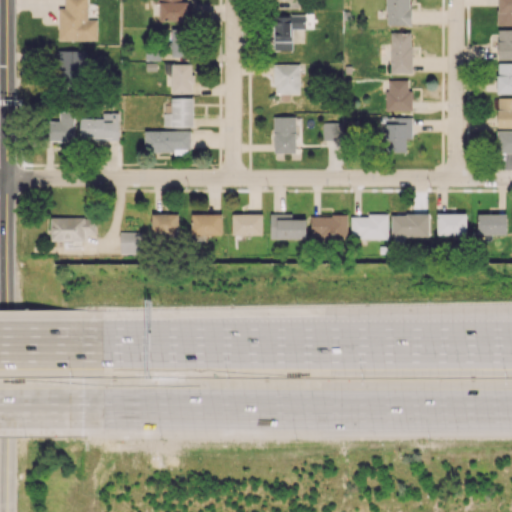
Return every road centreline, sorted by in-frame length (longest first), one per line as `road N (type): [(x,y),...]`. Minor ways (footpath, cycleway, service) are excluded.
road 1 (residential): [(511,178),(6,177)]
road 2 (motorway): [(82,407),(511,407)]
road 3 (secondary): [(6,0),(5,310)]
road 4 (motorway): [(323,344),(82,343)]
road 5 (motorway): [(511,343),(323,344)]
road 6 (residential): [(233,0),(233,178)]
road 7 (residential): [(456,0),(456,178)]
road 8 (secondary): [(5,310),(5,434)]
